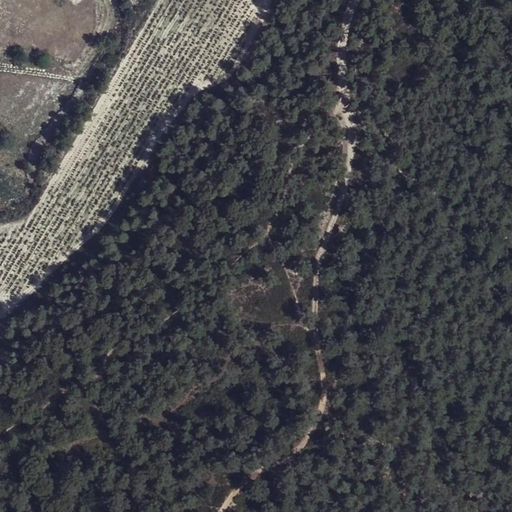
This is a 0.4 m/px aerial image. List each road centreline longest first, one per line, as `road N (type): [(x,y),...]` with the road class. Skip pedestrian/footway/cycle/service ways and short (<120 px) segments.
road 1 (track): [(350,93),(351,163),(311,264),(321,289),(326,399),(289,457),(237,482),(220,511)]
road 2 (track): [(0,319),(105,222),(181,105),(229,78),(267,0)]
